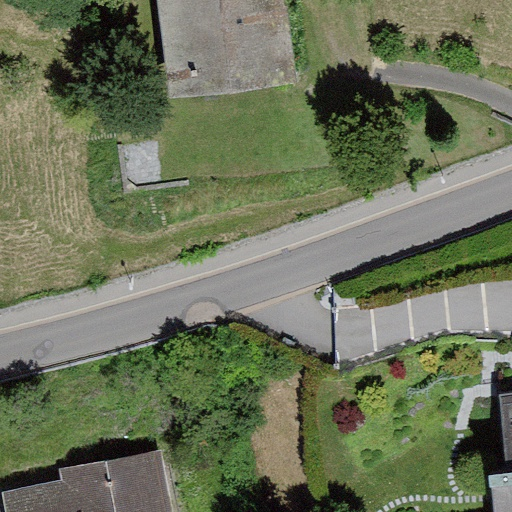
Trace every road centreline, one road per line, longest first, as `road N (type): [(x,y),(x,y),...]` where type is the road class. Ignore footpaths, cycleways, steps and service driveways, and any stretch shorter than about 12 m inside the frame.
road 1 (residential): [(0,345),(271,269),(511,182)]
road 2 (unknown): [(298,72),(511,87)]
